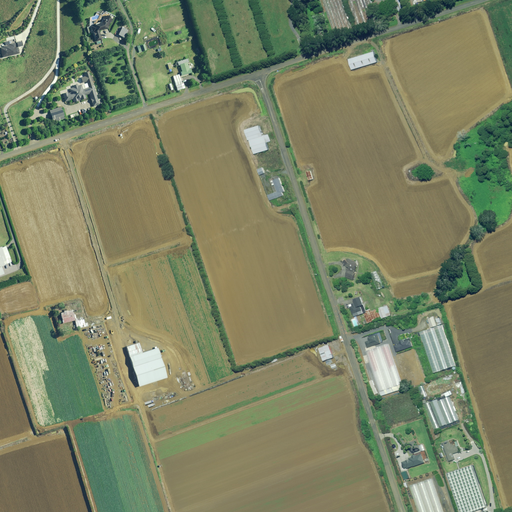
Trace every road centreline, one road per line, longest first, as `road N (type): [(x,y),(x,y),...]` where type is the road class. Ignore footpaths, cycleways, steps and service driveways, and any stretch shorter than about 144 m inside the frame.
road 1 (unclassified): [(257,73),(402,511)]
road 2 (unclassified): [(257,73),(0,157)]
road 3 (unclassified): [(483,0),(257,73)]
road 4 (unknown): [(33,146),(28,123),(55,77),(58,0)]
